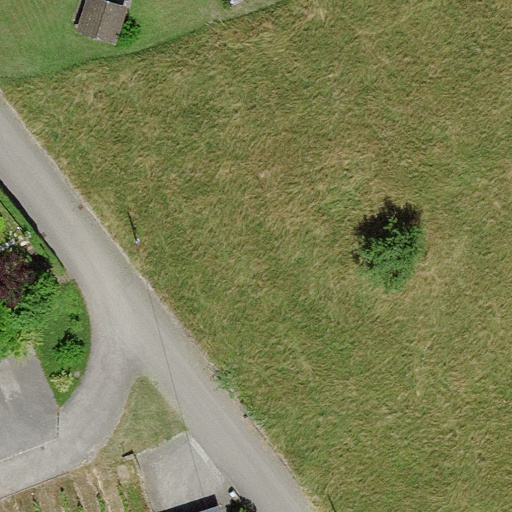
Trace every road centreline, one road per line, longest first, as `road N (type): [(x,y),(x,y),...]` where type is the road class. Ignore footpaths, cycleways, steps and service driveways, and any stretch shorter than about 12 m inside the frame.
road 1 (residential): [(286,511),(140,318)]
road 2 (residential): [(140,318),(78,435),(53,458),(0,480)]
road 3 (residential): [(140,318),(0,144)]
